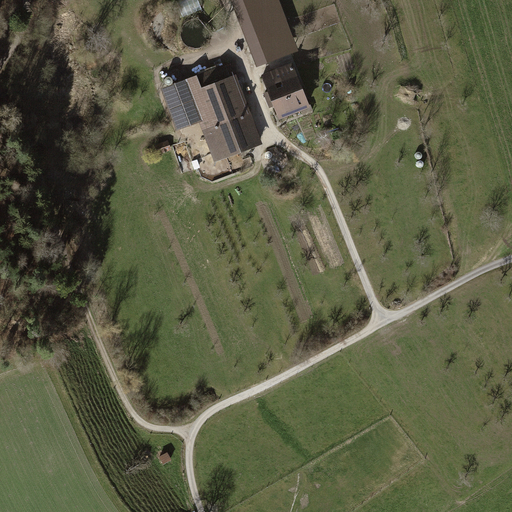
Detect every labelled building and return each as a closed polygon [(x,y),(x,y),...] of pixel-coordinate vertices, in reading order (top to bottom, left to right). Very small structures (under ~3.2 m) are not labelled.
[(248,36),(260,68),(280,60),(268,29),(248,36)] [(278,34),(284,48),(289,46),(284,32),(278,34)] [(293,67),(264,78),(280,116),(308,105),(293,67)] [(264,146),(238,74),(202,86),(200,78),(165,90),(179,129),(204,121),(218,162),(231,157),(264,146)] [(170,149),(167,142),(157,146),(159,153),(170,149)] [(161,458),(164,463),(169,460),(166,455),(161,458)]
